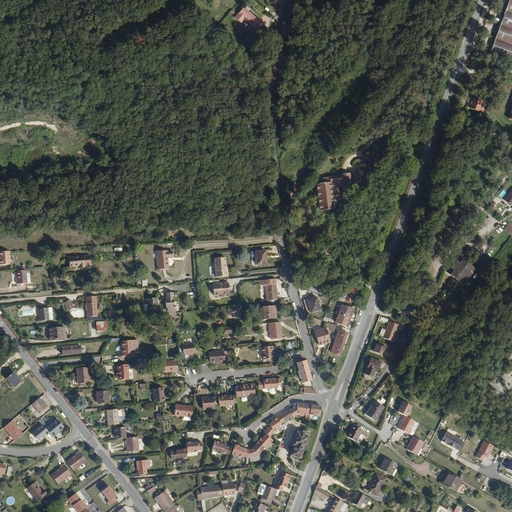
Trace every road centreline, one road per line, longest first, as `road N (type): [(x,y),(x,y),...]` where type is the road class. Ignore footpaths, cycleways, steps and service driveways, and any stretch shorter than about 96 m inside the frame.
road 1 (primary): [(335,406),(481,0)]
road 2 (residential): [(279,0),(265,112),(279,246),(308,354)]
road 3 (track): [(240,68),(265,112),(347,0)]
road 4 (secondary): [(0,324),(83,431)]
